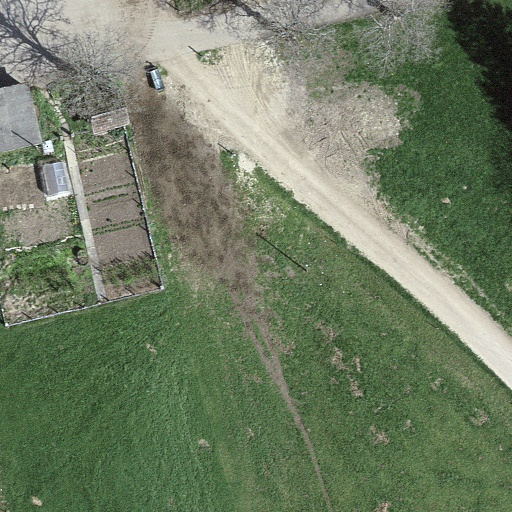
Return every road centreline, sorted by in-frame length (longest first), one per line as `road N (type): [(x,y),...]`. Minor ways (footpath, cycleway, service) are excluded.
road 1 (track): [(511,384),(335,213),(121,37)]
road 2 (unclassified): [(427,0),(275,38),(121,37),(0,74)]
